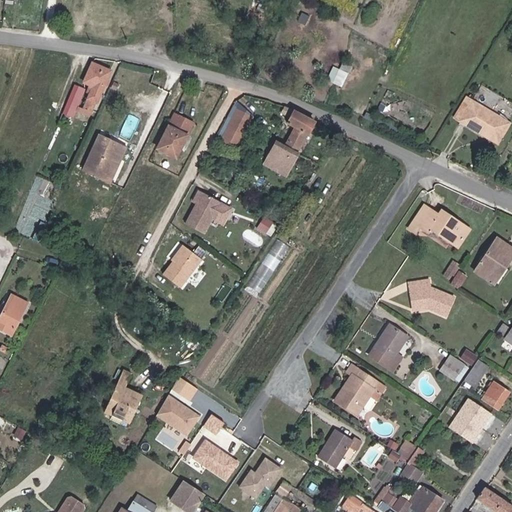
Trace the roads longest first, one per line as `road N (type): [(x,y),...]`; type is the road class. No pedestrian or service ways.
road 1 (residential): [(426,162),(287,94),(163,58),(0,39)]
road 2 (unknown): [(235,79),(121,297),(138,346)]
road 3 (residential): [(426,162),(284,379)]
